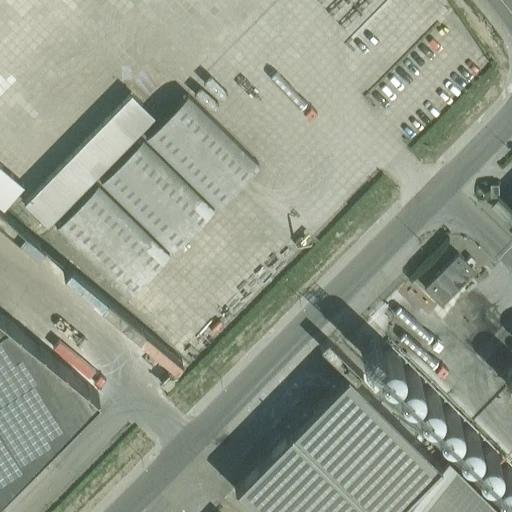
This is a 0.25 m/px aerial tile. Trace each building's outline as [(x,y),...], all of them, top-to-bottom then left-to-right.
[(129,92),(22,200),(47,224),(154,116),(129,92)] [(216,207),(258,164),(187,93),(144,137),(216,207)] [(171,253),(213,210),(142,140),(99,182),(171,253)] [(0,205),(3,208),(26,181),(0,158),(0,205)] [(491,196),(499,196),(499,184),(491,185),(491,196)] [(127,298),(168,256),(96,185),(54,226),(127,298)] [(457,253),(423,287),(440,304),(474,270),(457,253)] [(391,303),(411,298),(403,266),(383,272),(391,303)] [(482,295),(487,287),(471,277),(466,285),(482,295)] [(128,298),(145,313),(162,294),(145,279),(128,298)] [(0,490),(98,393),(6,317),(0,312),(0,490)] [(184,353),(208,329),(194,316),(171,340),(184,353)] [(122,341),(165,382),(183,363),(140,322),(122,341)] [(392,511),(440,463),(346,373),(234,488),(258,511),(392,511)] [(511,502),(511,444),(511,445),(506,447),(501,433),(493,426),(486,428),(480,411),(473,405),(466,408),(459,391),(454,387),(445,390),(440,377),(437,374),(427,378),(420,385),(431,397),(433,402),(419,387),(433,423),(511,502)] [(491,511),(444,465),(396,511),(491,511)]
